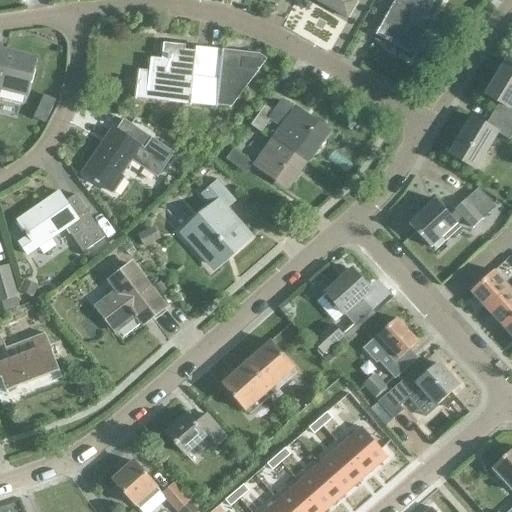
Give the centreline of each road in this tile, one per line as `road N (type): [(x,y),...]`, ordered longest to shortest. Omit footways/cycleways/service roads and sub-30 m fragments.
road 1 (residential): [(76,12),(194,10),(271,33),(433,127)]
road 2 (residential): [(68,459),(359,221)]
road 3 (residential): [(511,392),(359,221)]
road 4 (residential): [(0,183),(42,154),(59,127),(72,95),(76,12)]
road 5 (residential): [(387,511),(511,414)]
road 6 (residential): [(511,3),(433,127)]
